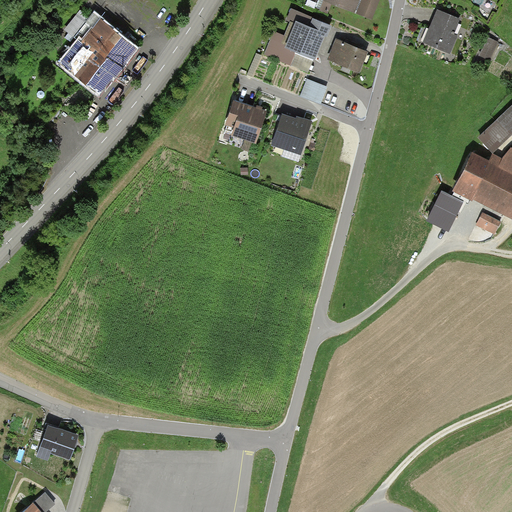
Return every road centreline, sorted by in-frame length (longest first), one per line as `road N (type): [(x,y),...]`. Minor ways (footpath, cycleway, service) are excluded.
road 1 (residential): [(285,438),(399,0)]
road 2 (tertiary): [(207,0),(144,92),(0,249)]
road 3 (track): [(317,328),(352,322),(450,245),(511,254)]
road 4 (residential): [(95,420),(285,438)]
road 5 (track): [(374,507),(387,480),(437,434),(511,402)]
